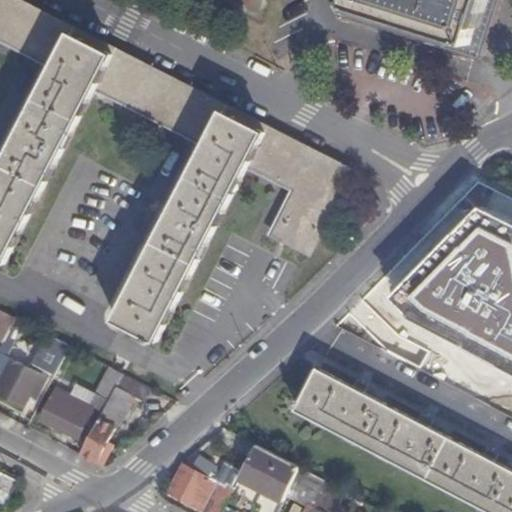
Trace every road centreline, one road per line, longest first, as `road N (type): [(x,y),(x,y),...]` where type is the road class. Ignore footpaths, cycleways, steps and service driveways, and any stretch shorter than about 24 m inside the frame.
road 1 (residential): [(431,196),(271,354),(107,491)]
road 2 (residential): [(82,0),(397,163),(431,196)]
